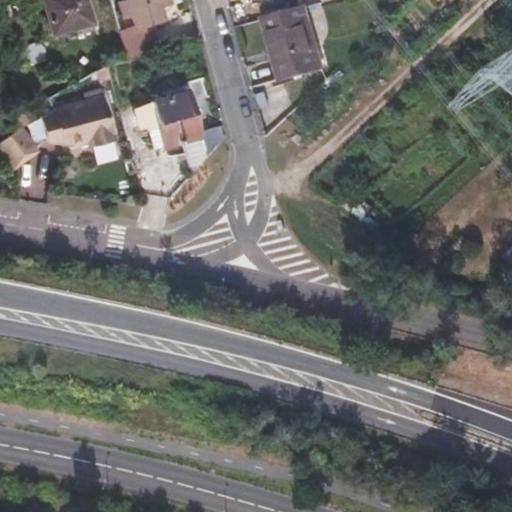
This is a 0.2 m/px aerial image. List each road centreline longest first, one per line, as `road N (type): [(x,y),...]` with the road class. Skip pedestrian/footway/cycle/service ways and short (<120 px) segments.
road 1 (motorway): [(217,361),(511,469)]
road 2 (track): [(494,0),(267,203)]
road 3 (motorway): [(511,439),(389,400),(217,361)]
road 4 (motorway): [(0,311),(217,361)]
road 5 (secondary): [(302,292),(511,351)]
road 6 (residential): [(205,0),(247,152)]
road 7 (residential): [(151,256),(0,229)]
